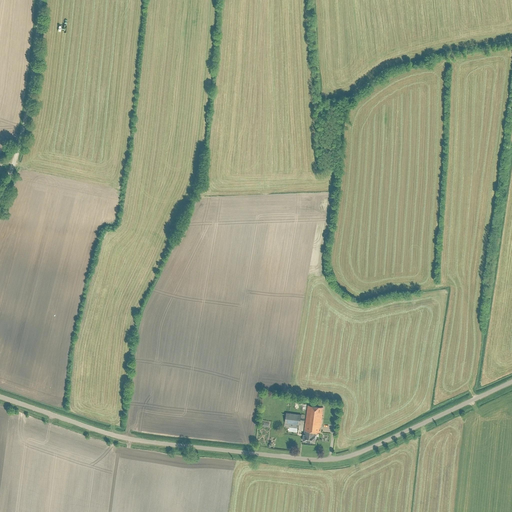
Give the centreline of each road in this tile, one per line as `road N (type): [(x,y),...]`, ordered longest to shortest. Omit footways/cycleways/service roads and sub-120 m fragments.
road 1 (unclassified): [(0,396),(123,437),(331,459),(511,381)]
road 2 (unclassified): [(0,200),(25,118),(40,0)]
